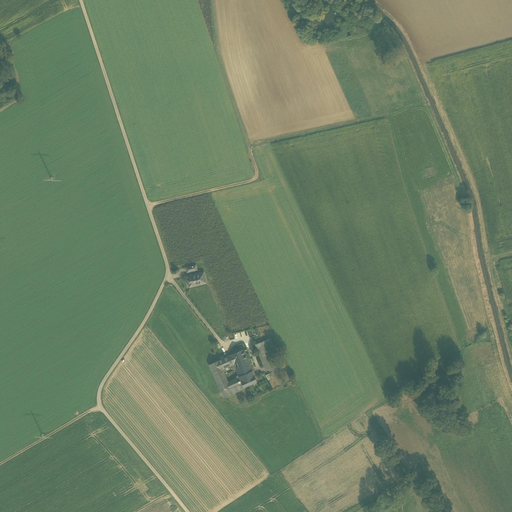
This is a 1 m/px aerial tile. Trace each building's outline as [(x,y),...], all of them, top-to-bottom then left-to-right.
[(189,276),(187,277),(190,287),(206,283),(203,273),(193,275),(191,275),(190,275),(189,276)] [(270,339),(265,340),(275,363),(276,367),(281,365),(270,339)] [(255,345),(265,368),(275,363),(265,340),(255,345)] [(239,376),(240,377),(252,371),(243,350),(231,355),(234,364),(235,365),(239,376)] [(231,365),(227,357),(224,358),(224,356),(220,358),(221,359),(218,361),(224,373),(226,372),(225,368),(231,365)] [(230,387),(228,381),(224,373),(218,361),(208,365),(221,392),(230,387)] [(244,387),(257,381),(252,371),(240,377),(242,382),(244,387)] [(228,381),(230,387),(239,384),(242,382),(240,377),(239,376),(228,381)] [(230,387),(221,392),(224,398),(245,389),(244,387),(241,388),(239,384),(230,387)]
